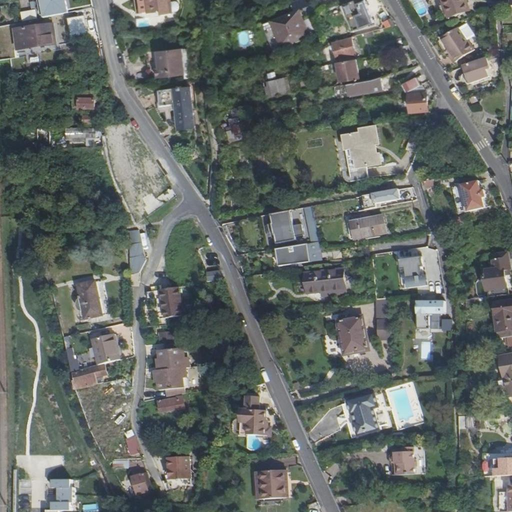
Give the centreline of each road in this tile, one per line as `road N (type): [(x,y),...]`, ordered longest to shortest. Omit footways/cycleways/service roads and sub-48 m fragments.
road 1 (residential): [(194,206),(225,259),(333,511)]
road 2 (residential): [(167,511),(133,422),(136,301),(167,223),(194,206)]
road 3 (residential): [(511,201),(394,0)]
road 4 (residential): [(101,0),(135,121),(194,206)]
